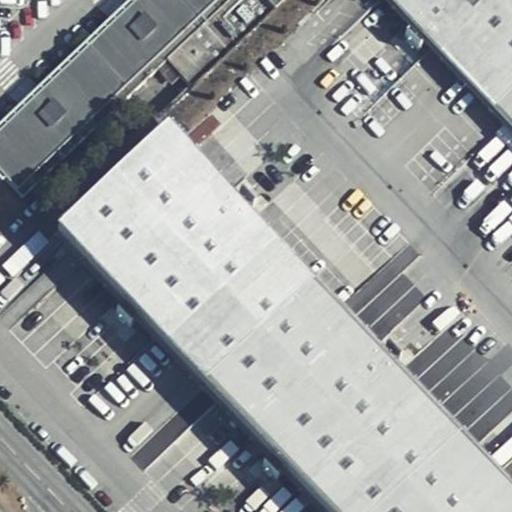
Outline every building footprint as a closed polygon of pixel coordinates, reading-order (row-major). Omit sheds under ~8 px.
[(201,99),(238,63),(274,28),(303,0),(136,0),(130,7),(136,14),(117,34),(110,26),(38,93),(45,102),(27,119),(20,111),(0,129),(0,176),(21,198),(167,62),(201,99)] [(511,94),(511,0),(382,0),(406,25),(430,50),(492,114),(511,94)] [(136,14),(130,7),(110,26),(117,34),(136,14)] [(430,50),(406,25),(390,41),(413,66),(430,50)] [(38,93),(20,111),(27,119),(45,102),(38,93)] [(511,94),(492,114),(511,134),(511,94)] [(511,511),(511,494),(397,373),(373,349),(251,221),(228,196),(166,131),(57,235),(71,250),(119,301),(142,325),(265,453),(289,478),(321,511),(511,511)] [(246,179),(228,196),(251,221),(269,204),(246,179)] [(142,325),(119,301),(101,318),(124,342),(142,325)] [(392,332),(373,349),(397,373),(415,355),(392,332)] [(272,494),(289,478),(265,453),(248,470),(272,494)]
